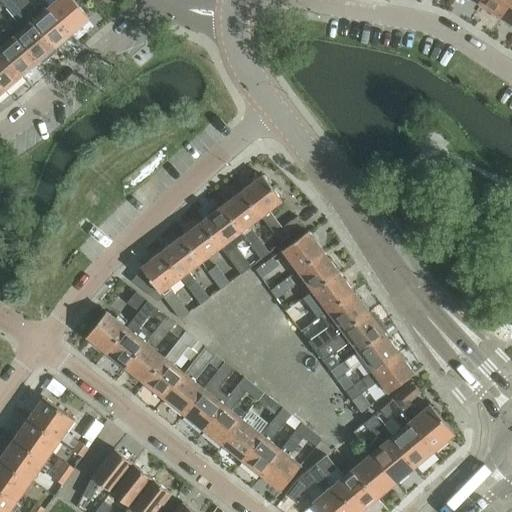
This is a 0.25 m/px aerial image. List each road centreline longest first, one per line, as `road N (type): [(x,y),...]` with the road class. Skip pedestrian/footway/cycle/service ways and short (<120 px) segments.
road 1 (unclassified): [(511,411),(428,318),(280,113)]
road 2 (residential): [(280,113),(195,178),(43,345)]
road 3 (residential): [(43,345),(257,511)]
road 4 (residential): [(0,134),(167,1)]
road 5 (residential): [(331,0),(426,21),(511,72)]
